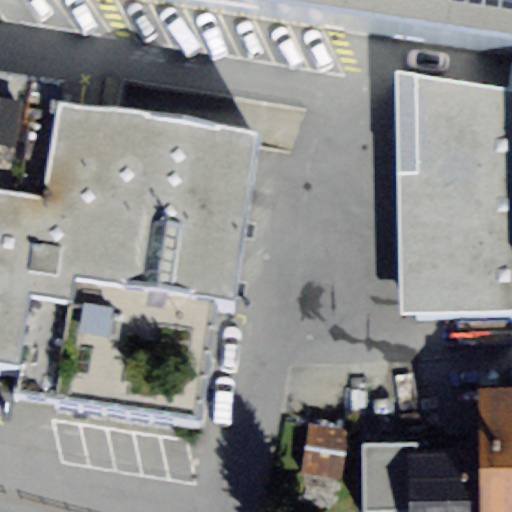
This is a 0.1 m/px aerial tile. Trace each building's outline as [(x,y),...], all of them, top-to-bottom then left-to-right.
[(511,0),(193,0),(511,47),(511,0)] [(0,370),(18,373),(58,109),(61,88),(0,78),(0,370)] [(405,320),(511,317),(511,96),(401,79),(405,320)] [(258,138),(58,109),(18,373),(14,402),(197,430),(214,317),(230,320),(258,138)] [(511,511),(511,388),(479,390),(481,455),(482,511),(511,511)] [(482,511),(481,455),(420,457),(420,443),(365,444),(366,511),(482,511)]
